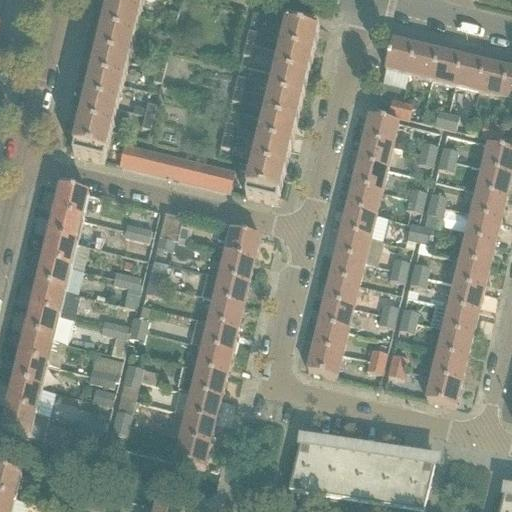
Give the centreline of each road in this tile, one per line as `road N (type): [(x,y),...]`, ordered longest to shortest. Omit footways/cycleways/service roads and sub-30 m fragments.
road 1 (residential): [(483,439),(296,397),(280,386),(271,368),(303,234)]
road 2 (residential): [(21,161),(303,234)]
road 3 (residential): [(303,234),(360,0)]
road 4 (residential): [(21,161),(60,0)]
